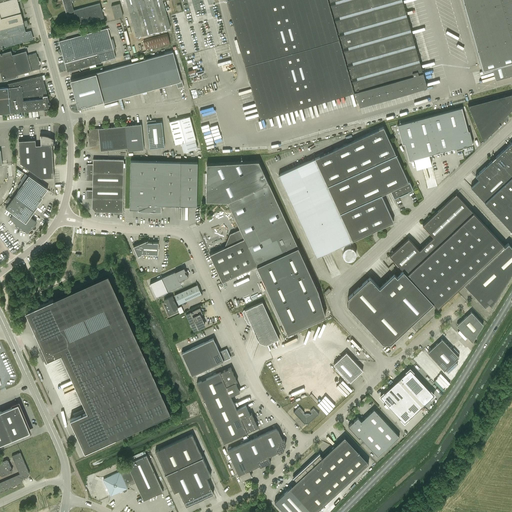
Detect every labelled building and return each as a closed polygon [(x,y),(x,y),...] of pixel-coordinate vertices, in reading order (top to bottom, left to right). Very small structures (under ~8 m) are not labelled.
[(0,0),(0,48),(33,39),(31,30),(26,32),(24,26),(23,21),(17,1),(20,0),(0,0)] [(78,27),(78,25),(104,18),(100,3),(73,10),(71,1),(73,0),(62,0),(68,22),(76,20),(77,25),(58,30),(59,33),(78,27)] [(125,0),(136,37),(170,28),(162,0),(125,0)] [(260,118),(337,96),(354,92),(327,0),(230,0),(227,1),(260,118)] [(422,72),(402,0),(329,0),(355,91),(422,72)] [(511,0),(461,0),(481,70),(491,67),(494,79),(511,74),(511,0)] [(120,3),(111,6),(115,18),(123,16),(120,3)] [(67,71),(101,62),(99,55),(114,51),(107,28),(59,41),(67,71)] [(146,51),(170,44),(167,34),(143,40),(146,51)] [(18,77),(17,75),(40,68),(36,53),(27,55),(26,51),(12,55),(10,51),(0,53),(0,74),(2,81),(18,77)] [(95,73),(70,80),(78,108),(103,101),(103,102),(176,82),(178,88),(183,86),(180,75),(179,76),(173,52),(95,73)] [(0,113),(10,113),(24,111),(24,110),(44,108),(50,108),(50,107),(49,104),(48,104),(47,95),(42,75),(7,84),(8,87),(0,87),(0,113)] [(511,93),(467,106),(483,141),(500,124),(498,122),(511,109),(511,93)] [(402,144),(404,143),(409,160),(456,148),(456,149),(473,144),(469,130),(467,131),(461,107),(397,125),(402,144)] [(195,139),(189,116),(169,122),(175,144),(195,139)] [(147,121),(147,123),(149,148),(164,147),(162,122),(156,122),(155,120),(147,121)] [(144,149),(141,124),(125,125),(127,148),(127,151),(144,149)] [(125,125),(98,128),(89,129),(89,135),(88,135),(89,146),(100,145),(100,150),(127,148),(125,125)] [(351,247),(350,247),(351,245),(349,242),(393,222),(381,194),(390,190),(394,198),(413,189),(409,181),(408,182),(383,127),(278,175),(316,257),(340,246),(342,250),(343,250),(343,251),(342,253),(342,254),(342,255),(343,256),(343,257),(344,258),(345,259),(346,259),(347,260),(348,260),(349,260),(350,260),(351,260),(352,259),(353,259),(354,258),(355,257),(355,256),(355,255),(355,254),(355,253),(355,251),(355,250),(354,249),(353,249),(352,248),(351,247)] [(44,135),(40,134),(40,135),(41,145),(36,145),(35,140),(19,141),(20,162),(41,178),(54,177),(52,146),(55,146),(55,145),(54,145),(53,139),(54,139),(51,137),(47,135),(44,135)] [(511,142),(475,176),(479,179),(470,187),(511,231),(511,142)] [(86,198),(92,198),(92,207),(95,211),(114,212),(114,214),(122,214),(123,160),(93,159),(93,164),(87,164),(86,180),(92,180),(92,190),(86,190),(86,198)] [(161,205),(179,205),(196,206),(197,162),(148,161),(130,161),(129,209),(138,209),(138,211),(161,211),(161,205)] [(318,290),(298,247),(260,165),(258,161),(206,164),(206,201),(227,201),(244,238),(209,254),(222,281),(256,265),(288,333),(325,316),(318,290)] [(23,183),(11,200),(5,208),(13,213),(10,218),(17,224),(15,226),(18,228),(21,230),(24,230),(27,230),(30,229),(33,228),(35,226),(34,224),(35,223),(36,221),(30,216),(38,206),(37,205),(43,197),(42,197),(47,189),(29,175),(28,176),(25,174),(20,180),(23,183)] [(504,246),(456,194),(422,225),(433,237),(419,250),(408,238),(389,256),(403,270),(403,271),(433,303),(437,307),(463,284),(484,306),(484,307),(489,312),(492,306),(491,306),(511,272),(511,247),(508,243),(504,246)] [(138,256),(141,255),(141,253),(157,254),(158,243),(147,242),(146,242),(146,241),(133,246),(138,256)] [(184,268),(150,283),(156,297),(181,285),(179,281),(188,277),(186,273),(185,274),(184,271),(185,271),(184,268)] [(390,343),(433,303),(403,271),(396,276),(394,273),(379,287),(369,277),(347,297),(348,298),(348,304),(347,305),(383,343),(383,342),(389,342),(390,343)] [(108,274),(25,311),(41,346),(39,347),(46,361),(61,354),(87,411),(70,419),(85,452),(170,413),(108,274)] [(174,295),(175,296),(177,301),(178,304),(201,294),(197,285),(174,295)] [(169,312),(177,308),(172,296),(164,300),(169,312)] [(249,324),(251,324),(259,342),(265,345),(279,338),(262,302),(243,310),(242,312),(247,324),(249,324)] [(192,312),(192,313),(191,313),(191,312),(186,315),(190,324),(189,325),(190,327),(191,327),(193,332),(199,329),(198,328),(204,326),(203,322),(204,322),(202,318),(201,318),(199,314),(201,314),(199,309),(192,312)] [(472,342),(483,324),(471,311),(456,325),(472,342)] [(181,353),(192,375),(230,358),(226,349),(219,352),(213,338),(181,353)] [(427,353),(444,371),(459,357),(442,339),(427,353)] [(348,383),(350,382),(363,370),(353,360),(346,352),(333,364),(336,367),(334,369),(343,378),(343,377),(344,378),(344,379),(348,383)] [(224,442),(258,427),(251,413),(250,414),(245,404),(236,409),(230,395),(239,391),(235,382),(237,381),(231,367),(196,383),(224,442)] [(410,369),(399,379),(409,390),(416,398),(423,405),(434,395),(410,369)] [(399,379),(380,396),(390,407),(409,390),(399,379)] [(409,390),(390,407),(397,415),(416,398),(409,390)] [(330,392),(322,398),(330,408),(346,396),(343,392),(337,397),(336,395),(334,397),(330,392)] [(416,398),(397,415),(404,422),(423,405),(416,398)] [(18,404),(0,411),(0,444),(30,432),(18,404)] [(304,412),(299,407),(294,412),(304,424),(305,423),(307,423),(308,424),(318,413),(313,408),(310,411),(312,413),(310,415),(309,414),(308,413),(306,413),(305,414),(303,413),(304,412)] [(357,417),(348,426),(358,437),(359,436),(377,456),(399,436),(374,409),(361,421),(357,417)] [(271,463),(268,457),(277,452),(278,453),(283,451),(286,443),(284,439),(282,439),(279,432),(275,428),(227,450),(238,474),(241,480),(251,475),(249,470),(258,464),(259,465),(271,463)] [(192,434),(155,451),(174,492),(178,490),(186,506),(213,493),(206,477),(211,475),(192,434)] [(274,501),(283,511),(314,511),(368,463),(344,437),(322,457),(319,453),(293,477),(296,481),(274,501)] [(23,476),(27,478),(29,473),(22,457),(22,456),(20,452),(13,455),(23,476)] [(126,461),(127,464),(129,469),(120,473),(119,472),(103,479),(111,496),(124,489),(125,488),(127,488),(129,483),(132,484),(135,483),(143,500),(163,491),(145,452),(126,461)] [(12,469),(8,460),(6,459),(0,462),(0,475),(2,476),(10,472),(9,470),(12,469)] [(0,492),(21,483),(23,478),(18,477),(0,484),(0,492)]
